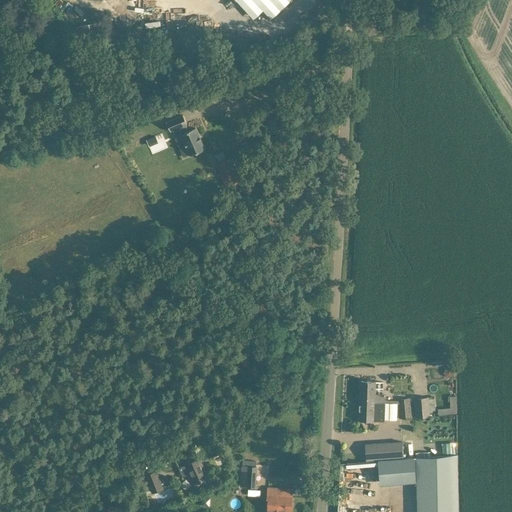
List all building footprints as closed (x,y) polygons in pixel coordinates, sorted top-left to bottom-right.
[(235,0),(253,19),(262,10),(271,19),(290,0),(235,0)] [(190,155),(205,149),(196,128),(189,131),(186,124),(187,124),(183,115),(166,122),(170,131),(179,127),(181,134),(181,135),(190,155)] [(158,143),(155,136),(146,140),(149,147),(158,143)] [(80,150),(90,147),(88,140),(78,143),(80,150)] [(218,162),(228,158),(225,151),(215,155),(218,162)] [(226,189),(239,183),(229,158),(226,160),(218,163),(216,164),(226,189)] [(159,234),(154,225),(136,235),(137,237),(130,240),(134,246),(159,234)] [(452,380),(454,369),(445,367),(443,378),(452,380)] [(361,381),(360,402),(385,403),(385,395),(376,395),(377,382),(361,381)] [(457,414),(456,396),(448,396),(448,402),(450,401),(450,408),(438,409),(438,415),(457,414)] [(414,398),(416,418),(430,417),(430,411),(435,410),(434,399),(429,399),(429,397),(414,398)] [(410,398),(401,399),(403,419),(412,418),(410,398)] [(377,421),(384,421),(385,403),(360,402),(359,420),(377,421)] [(403,457),(402,442),(365,444),(366,459),(403,457)] [(199,459),(179,468),(182,476),(190,473),(197,489),(210,484),(199,459)] [(241,465),(240,476),(247,477),(247,488),(256,488),(257,466),(241,465)] [(164,489),(156,470),(143,475),(150,494),(164,489)] [(291,511),(293,489),(284,488),(267,487),(267,499),(268,499),(266,511),(291,511)]
